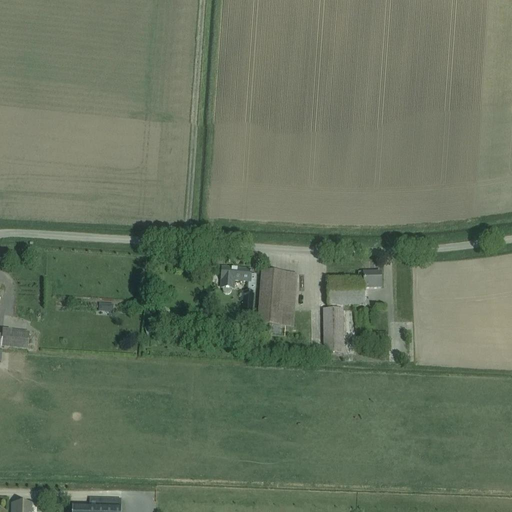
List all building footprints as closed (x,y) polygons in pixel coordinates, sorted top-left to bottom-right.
[(39,258),(34,251),(29,254),(33,261),(39,258)] [(222,269),(221,279),(221,283),(220,290),(222,290),(222,292),(225,295),(228,295),(231,293),(232,291),(233,291),(233,282),(249,283),(250,271),(222,269)] [(261,272),(260,282),(256,326),(269,327),(269,334),(284,335),(285,328),(292,329),(297,275),(261,272)] [(380,290),(380,284),(380,273),(357,274),(357,280),(326,281),(326,291),(327,307),(328,307),(328,310),(322,310),(323,355),(343,355),(342,307),(364,306),(363,290),(380,290)] [(242,292),(242,301),(243,301),(242,315),(251,316),(253,293),(242,292)] [(359,314),(359,333),(360,333),(360,342),(387,343),(388,334),(371,334),(371,314),(359,314)] [(0,335),(0,347),(26,352),(29,333),(11,330),(11,332),(3,330),(2,336),(0,335)] [(71,511),(120,511),(120,500),(89,499),(88,508),(71,507),(71,511)]
